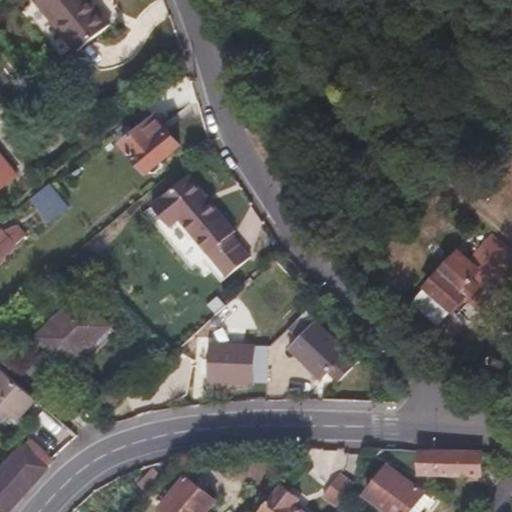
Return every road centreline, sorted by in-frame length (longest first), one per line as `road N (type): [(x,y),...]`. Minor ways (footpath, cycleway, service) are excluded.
road 1 (residential): [(187,0),(228,126),(299,242),(423,368),(435,427)]
road 2 (tertiary): [(40,511),(82,468),(168,434),(435,427)]
